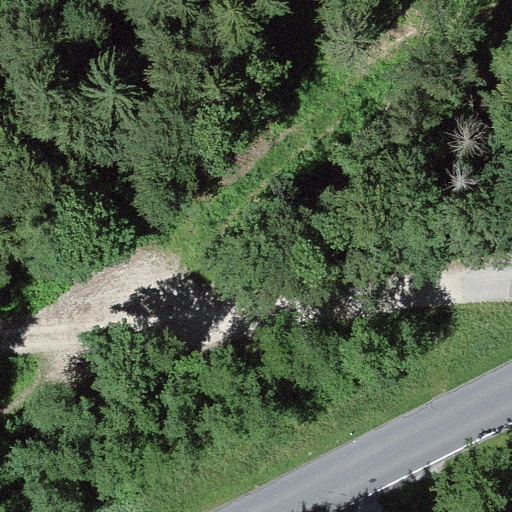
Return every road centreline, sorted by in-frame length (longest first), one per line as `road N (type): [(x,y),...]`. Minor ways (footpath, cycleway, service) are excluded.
road 1 (track): [(511,307),(392,282),(0,327)]
road 2 (tertiary): [(254,511),(511,390)]
